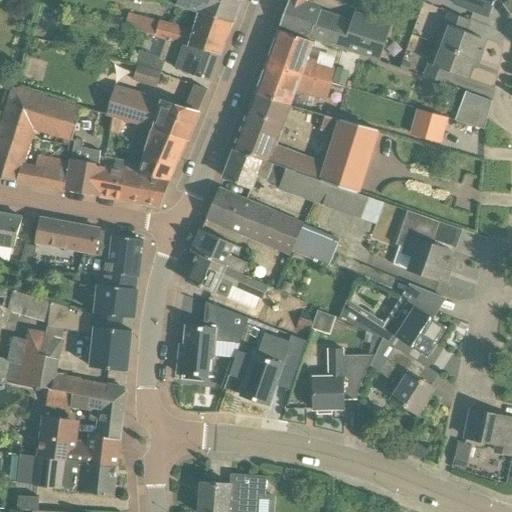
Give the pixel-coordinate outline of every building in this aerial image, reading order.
[(234,23),(242,0),(164,0),(164,1),(190,11),(199,14),(234,23)] [(308,3),(309,0),(290,0),(279,28),(298,35),(379,64),(393,26),(355,12),(350,25),(319,14),(321,7),(308,3)] [(455,0),(453,6),(489,19),(496,0),(455,0)] [(436,45),(442,47),(480,61),(484,52),(477,49),(481,38),(467,33),(471,21),(448,12),(436,45)] [(126,28),(154,36),(156,37),(155,38),(166,41),(221,55),(221,56),(234,23),(199,14),(194,32),(130,14),(126,28)] [(267,63),(330,84),(334,70),(316,64),(317,61),(308,58),(313,43),(279,31),(267,63)] [(160,57),(148,53),(140,50),(135,63),(138,64),(137,65),(161,74),(165,62),(177,66),(176,69),(211,81),(221,55),(166,41),(160,57)] [(480,61),(442,47),(435,66),(429,64),(425,77),(447,85),(451,73),(466,78),(471,67),(477,70),(480,61)] [(400,69),(408,72),(411,64),(409,63),(403,61),(400,69)] [(331,84),(330,84),(267,63),(256,93),(292,105),(296,91),(325,100),(331,84)] [(161,74),(137,65),(133,78),(156,86),(161,74)] [(346,86),(349,74),(337,70),(333,82),(346,86)] [(115,115),(125,118),(154,127),(187,141),(199,113),(208,90),(195,85),(185,109),(115,88),(108,113),(115,115)] [(0,178),(18,182),(23,165),(34,130),(72,141),(82,109),(13,88),(0,131),(0,178)] [(463,91),(454,120),(483,129),(492,100),(463,91)] [(234,149),(300,173),(306,155),(277,144),(292,105),(256,93),(234,149)] [(411,133),(441,142),(448,119),(418,110),(411,133)] [(125,118),(115,115),(111,130),(120,133),(125,118)] [(325,163),(320,179),(321,180),(359,194),(380,131),(326,116),(321,130),(334,134),(325,163)] [(154,127),(152,132),(138,127),(133,144),(179,159),(187,141),(154,127)] [(75,139),(66,191),(95,196),(100,167),(99,167),(99,151),(81,147),(82,141),(75,139)] [(133,144),(130,154),(143,158),(138,174),(171,179),(179,159),(133,144)] [(257,175),(280,184),(279,188),(314,201),(321,180),(320,179),(300,173),(234,149),(224,178),(252,188),(257,175)] [(126,171),(123,171),(124,161),(116,159),(114,169),(100,167),(95,196),(121,200),(126,171)] [(124,161),(123,171),(126,171),(121,200),(160,207),(171,179),(138,174),(132,172),(133,162),(124,161)] [(37,186),(65,190),(68,174),(36,168),(31,185),(37,186)] [(321,180),(314,201),(361,219),(369,197),(359,194),(321,180)] [(291,254),(304,225),(219,190),(207,219),(291,254)] [(449,253),(432,247),(440,224),(408,212),(396,244),(405,248),(402,254),(412,258),(407,270),(445,284),(449,271),(443,269),(449,253)] [(23,218),(0,214),(0,245),(18,248),(23,218)] [(115,233),(100,231),(41,220),(37,242),(96,253),(95,257),(104,259),(112,260),(114,236),(115,233)] [(198,255),(244,276),(249,264),(229,255),(233,244),(202,230),(192,252),(198,255)] [(139,277),(143,239),(114,236),(112,260),(104,259),(101,285),(126,288),(127,275),(139,277)] [(36,246),(26,244),(20,262),(33,264),(36,246)] [(269,287),(244,276),(198,255),(186,281),(227,299),(232,286),(264,300),(269,287)] [(289,293),(293,285),(285,282),(282,290),(289,293)] [(138,289),(126,288),(101,285),(99,285),(96,313),(93,315),(95,315),(94,326),(121,329),(123,316),(134,318),(138,289)] [(91,367),(128,372),(133,331),(121,329),(94,326),(95,315),(93,315),(8,289),(4,298),(2,307),(10,309),(10,310),(49,322),(47,338),(61,340),(63,341),(64,330),(95,334),(91,367)] [(378,337),(382,339),(392,346),(398,337),(427,355),(444,328),(403,301),(394,315),(392,313),(385,324),(363,311),(354,326),(366,331),(378,337)] [(249,319),(208,303),(206,328),(188,327),(186,346),(182,345),(179,374),(210,377),(212,357),(216,357),(217,342),(241,344),(249,319)] [(369,354),(376,353),(382,339),(378,337),(366,331),(363,341),(372,343),(369,354)] [(63,341),(61,340),(47,338),(30,334),(29,341),(15,339),(11,362),(0,358),(0,377),(19,383),(49,390),(51,391),(75,395),(72,408),(92,412),(94,398),(105,400),(107,386),(56,376),(63,341)] [(288,343),(264,335),(256,357),(254,356),(241,395),(270,405),(283,366),(297,371),(307,342),(291,335),(288,343)] [(396,348),(392,346),(382,339),(376,353),(370,366),(401,386),(393,398),(418,415),(435,389),(414,375),(422,364),(396,348)] [(328,349),(329,377),(314,378),(315,411),(344,409),(344,399),(357,398),(356,389),(373,356),(342,357),(342,349),(328,349)] [(94,398),(92,412),(99,413),(97,437),(121,440),(126,390),(107,386),(105,400),(94,398)] [(48,406),(72,411),(72,408),(75,395),(51,391),(48,406)] [(472,410),(466,438),(498,444),(496,452),(511,455),(511,419),(507,418),(472,410)] [(97,437),(93,437),(90,436),(89,447),(75,445),(77,423),(43,419),(39,459),(118,468),(121,440),(97,437)] [(473,447),(458,444),(453,468),(468,471),(473,447)] [(118,468),(39,459),(23,458),(20,485),(36,487),(36,488),(114,497),(118,468)] [(258,511),(260,497),(266,497),(268,477),(231,475),(231,484),(202,483),(199,511),(258,511)] [(19,511),(33,511),(39,511),(40,497),(20,496),(19,511)]
